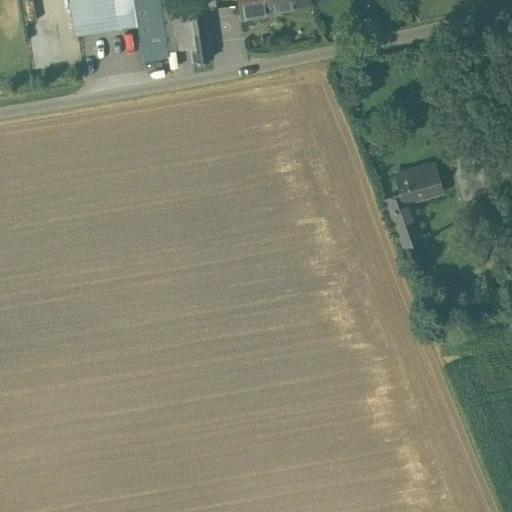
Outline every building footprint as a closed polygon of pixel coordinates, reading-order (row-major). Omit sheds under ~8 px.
[(69,0),(75,34),(120,27),(120,26),(136,24),(142,59),(167,55),(166,49),(177,48),(169,0),(69,0)] [(237,0),(240,18),(261,15),(260,11),(307,4),(306,0),(237,0)] [(204,7),(184,10),(191,60),(211,57),(204,7)] [(475,150),(448,158),(460,201),(470,198),(471,202),(476,200),(475,197),(492,192),(475,150)] [(401,193),(386,197),(395,223),(411,217),(405,199),(440,189),(432,162),(395,173),(401,193)]
